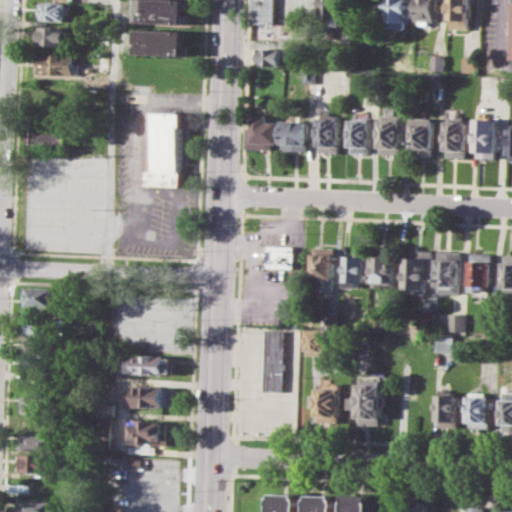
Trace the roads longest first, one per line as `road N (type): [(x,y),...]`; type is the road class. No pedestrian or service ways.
road 1 (residential): [(10,0),(0,305)]
road 2 (residential): [(212,453),(511,467)]
road 3 (residential): [(223,194),(511,209)]
road 4 (secondary): [(219,273),(209,511)]
road 5 (residential): [(0,266),(219,273)]
road 6 (secondary): [(229,0),(223,194)]
